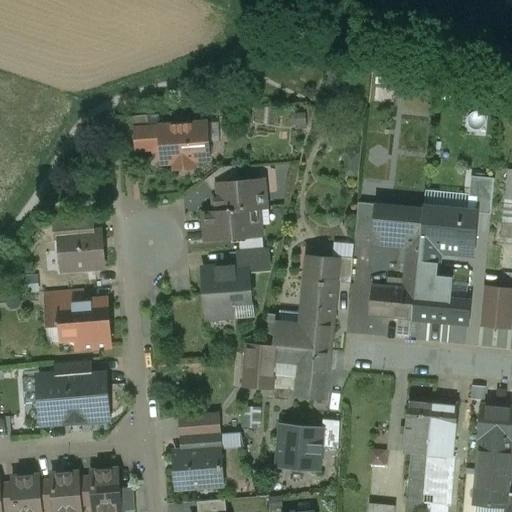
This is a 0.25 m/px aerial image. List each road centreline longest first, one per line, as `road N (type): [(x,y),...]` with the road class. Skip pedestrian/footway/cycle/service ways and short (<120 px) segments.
road 1 (residential): [(146,439),(139,300),(152,248)]
road 2 (residential): [(511,368),(356,352)]
road 3 (residential): [(146,439),(0,451)]
